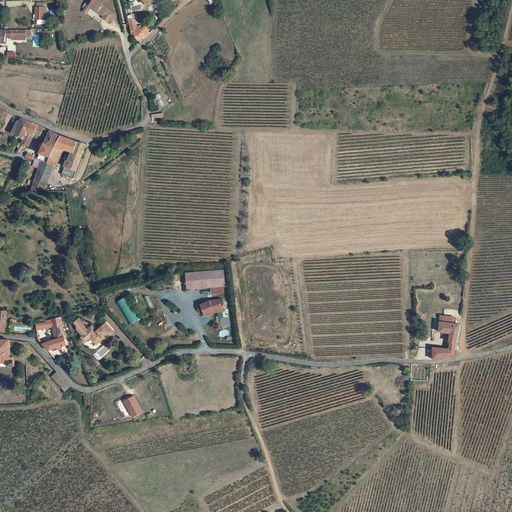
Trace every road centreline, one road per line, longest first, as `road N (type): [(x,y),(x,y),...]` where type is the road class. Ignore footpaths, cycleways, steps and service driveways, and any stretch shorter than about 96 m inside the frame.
road 1 (unclassified): [(0,336),(35,342),(73,385),(88,390),(185,352),(324,364),(427,362),(511,346)]
road 2 (track): [(463,358),(480,115),(511,10)]
road 3 (unclassified): [(0,101),(89,140),(144,123),(149,106),(128,57),(155,32)]
road 4 (track): [(248,353),(247,407),(290,511)]
